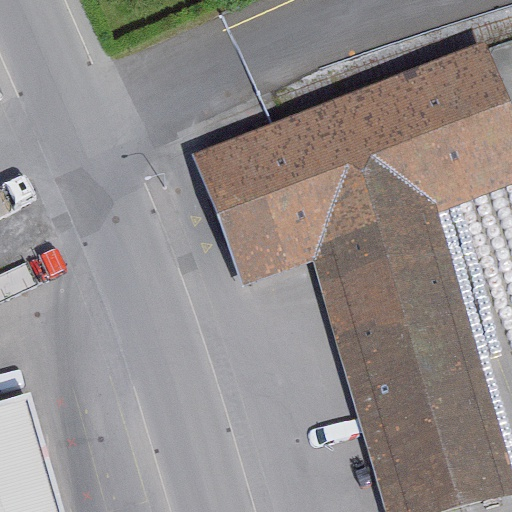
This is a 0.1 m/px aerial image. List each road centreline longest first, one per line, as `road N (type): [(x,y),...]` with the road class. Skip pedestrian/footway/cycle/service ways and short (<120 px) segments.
road 1 (unclassified): [(7,0),(93,189),(217,511)]
road 2 (unknown): [(117,98),(327,0)]
